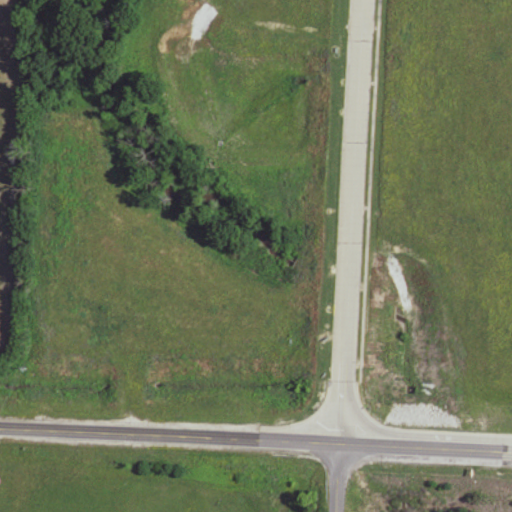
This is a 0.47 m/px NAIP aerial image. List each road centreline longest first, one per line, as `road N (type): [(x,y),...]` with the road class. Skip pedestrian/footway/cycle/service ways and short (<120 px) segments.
road 1 (secondary): [(511,466),(0,435)]
road 2 (residential): [(337,455),(359,0)]
